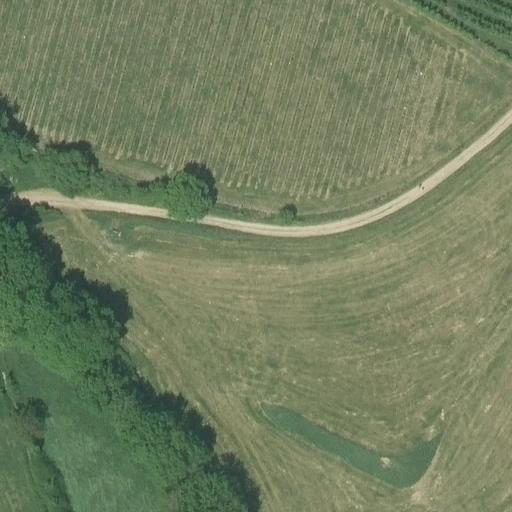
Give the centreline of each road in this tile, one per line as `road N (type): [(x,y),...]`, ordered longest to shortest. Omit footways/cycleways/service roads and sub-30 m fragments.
road 1 (track): [(511,113),(398,205),(306,231),(83,197),(0,196)]
road 2 (track): [(0,276),(113,382),(172,465),(192,511)]
